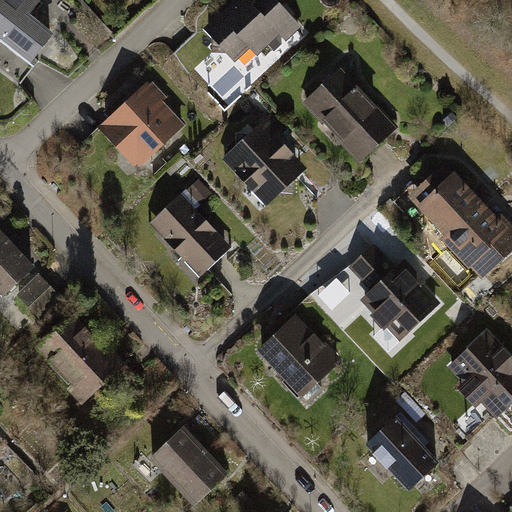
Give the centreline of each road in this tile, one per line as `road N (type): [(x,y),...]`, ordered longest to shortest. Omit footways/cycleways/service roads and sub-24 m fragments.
road 1 (residential): [(323,511),(0,167)]
road 2 (residential): [(177,0),(0,158)]
